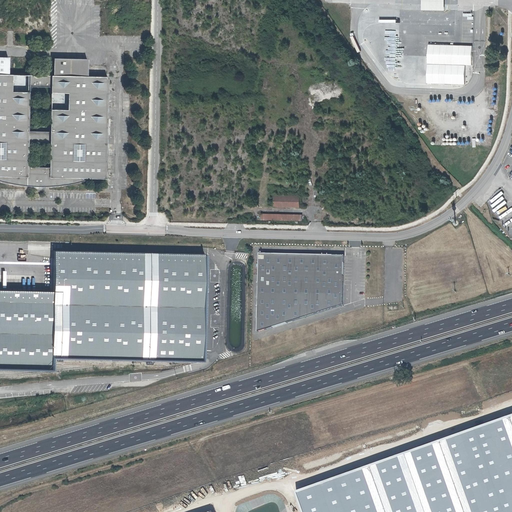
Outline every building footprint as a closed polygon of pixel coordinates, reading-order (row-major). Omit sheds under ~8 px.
[(6,0),(0,0),(0,30),(6,31),(6,25),(10,25),(13,25),(13,31),(47,31),(47,0),(13,0),(13,4),(7,4),(6,0)] [(446,0),(423,0),(423,9),(446,10),(446,0)] [(474,46),(430,44),(428,83),(466,84),(467,65),(473,65),(474,46)] [(51,75),(37,75),(7,74),(8,57),(0,57),(0,176),(9,177),(8,184),(36,187),(63,186),(63,179),(104,180),(107,77),(86,76),(86,59),(51,58),(51,75)] [(300,197),(275,196),(274,206),(300,207),(300,197)] [(0,299),(0,367),(50,369),(50,364),(50,357),(201,359),(203,252),(58,248),(52,248),(51,263),(50,289),(50,301),(0,299)] [(275,253),(259,253),(258,282),(258,306),(257,331),(343,304),(344,255),(328,254),(323,254),(275,253)] [(0,299),(50,301),(50,289),(0,288),(0,299)] [(511,511),(511,416),(296,493),(302,511),(511,511)]
